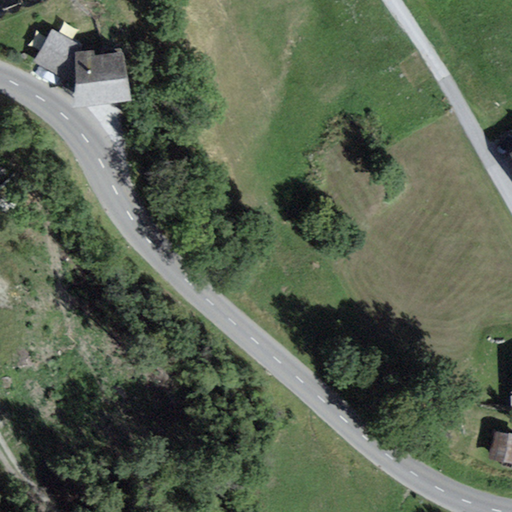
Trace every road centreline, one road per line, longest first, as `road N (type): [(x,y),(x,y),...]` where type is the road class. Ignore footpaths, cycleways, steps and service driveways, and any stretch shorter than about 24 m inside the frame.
road 1 (tertiary): [(471,511),(372,448),(157,255),(72,127),(23,88),(0,81)]
road 2 (unclassified): [(511,201),(392,0)]
